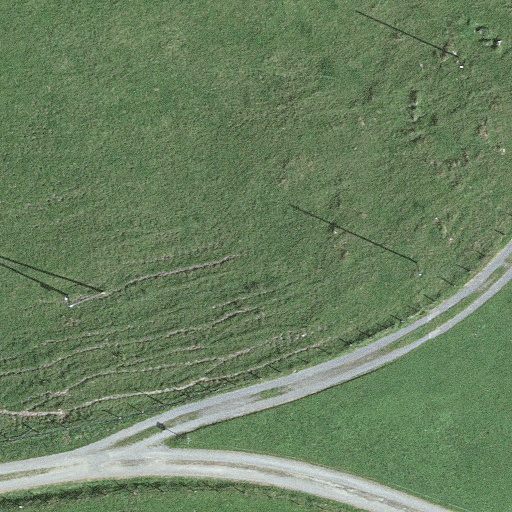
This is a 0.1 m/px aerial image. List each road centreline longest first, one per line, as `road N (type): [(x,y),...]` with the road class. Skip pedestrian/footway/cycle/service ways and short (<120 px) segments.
road 1 (track): [(80,466),(367,361),(511,242)]
road 2 (track): [(80,466),(184,461),(271,471),(407,511)]
